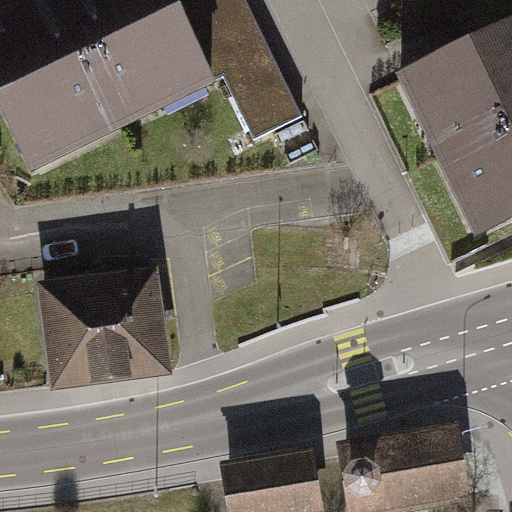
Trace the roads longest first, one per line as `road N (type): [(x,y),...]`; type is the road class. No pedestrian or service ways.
road 1 (secondary): [(0,452),(175,428),(445,351)]
road 2 (residential): [(445,351),(410,244),(296,0)]
road 3 (unknown): [(188,201),(175,428)]
road 4 (unknown): [(0,211),(16,218),(188,201)]
road 5 (unknown): [(188,201),(374,166)]
